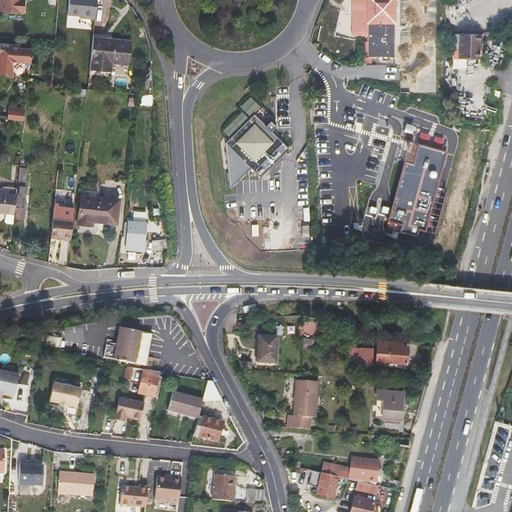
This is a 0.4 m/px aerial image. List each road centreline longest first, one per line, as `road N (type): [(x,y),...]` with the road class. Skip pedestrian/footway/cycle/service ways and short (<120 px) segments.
road 1 (primary): [(511,155),(418,511)]
road 2 (primary): [(442,507),(511,242)]
road 3 (residential): [(267,458),(77,444),(0,423)]
road 4 (secondary): [(423,295),(240,279)]
road 5 (secondary): [(254,289),(423,295)]
road 6 (secondary): [(33,302),(159,293)]
